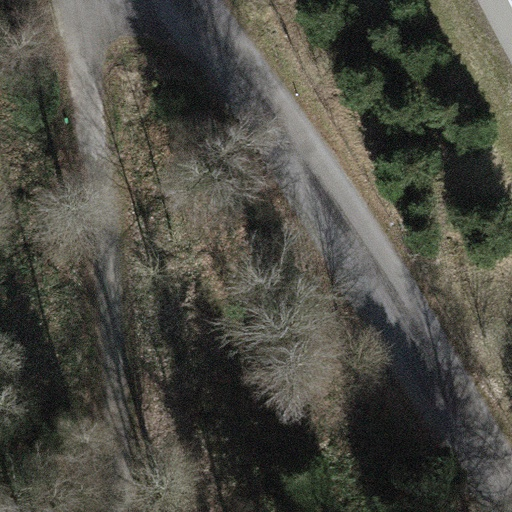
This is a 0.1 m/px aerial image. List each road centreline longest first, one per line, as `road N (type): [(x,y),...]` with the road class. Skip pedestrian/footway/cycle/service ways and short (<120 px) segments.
road 1 (unclassified): [(193,0),(511,504)]
road 2 (track): [(119,511),(89,0)]
